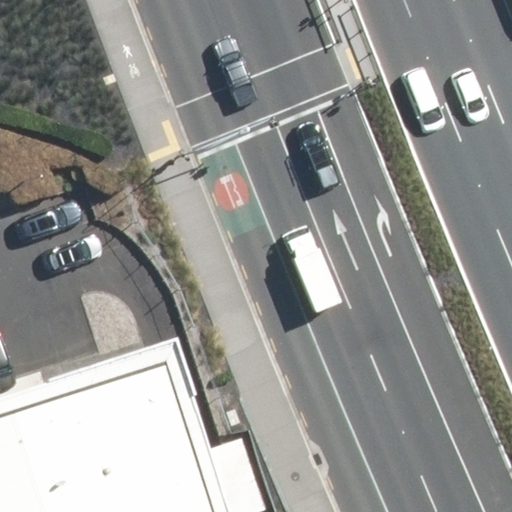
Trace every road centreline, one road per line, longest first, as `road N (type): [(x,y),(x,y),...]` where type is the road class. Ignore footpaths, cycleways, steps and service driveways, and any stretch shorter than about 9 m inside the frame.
road 1 (primary): [(441,511),(232,0)]
road 2 (primary): [(461,0),(511,129)]
